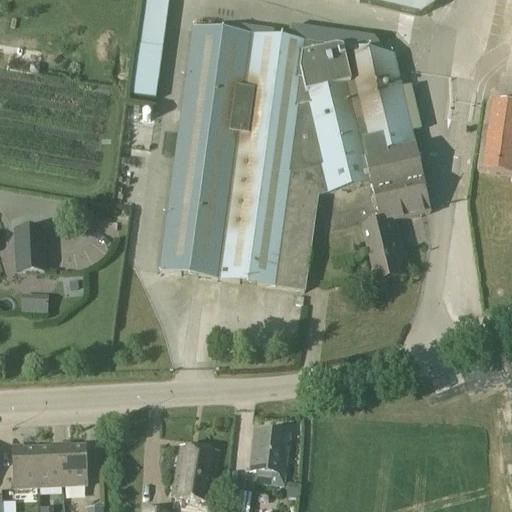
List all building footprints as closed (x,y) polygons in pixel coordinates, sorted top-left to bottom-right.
[(141,0),(135,49),(162,53),(168,0),(141,0)] [(347,0),(431,20),(435,0),(347,0)] [(190,30),(162,277),(278,290),(300,101),(309,99),(329,199),(335,198),(337,211),(372,204),(368,188),(374,187),(381,224),(363,228),(375,287),(405,281),(403,272),(404,265),(396,223),(431,216),(399,56),(343,50),(304,58),(306,43),(190,30)] [(155,104),(162,53),(135,49),(128,100),(155,104)] [(469,155),(472,77),(449,76),(446,141),(452,141),(451,155),(469,155)] [(511,179),(511,106),(487,103),(476,174),(511,179)] [(155,124),(156,110),(126,108),(125,122),(136,123),(133,178),(145,179),(148,124),(155,124)] [(318,222),(320,233),(357,229),(356,218),(318,222)] [(44,232),(15,233),(17,276),(46,275),(44,232)] [(47,316),(48,299),(22,299),(21,315),(47,316)] [(248,474),(255,475),(253,485),(283,489),(285,479),(283,479),(289,438),(254,433),(248,474)] [(85,449),(60,451),(62,491),(87,490),(85,449)] [(171,500),(210,506),(219,455),(179,449),(171,500)] [(62,491),(60,451),(36,452),(39,493),(62,491)] [(14,494),(39,493),(36,452),(11,454),(14,494)] [(235,511),(248,511),(251,496),(238,494),(237,500),(236,510),(235,511)]
